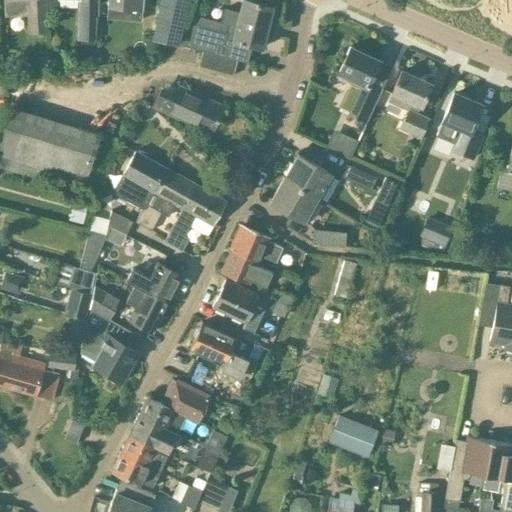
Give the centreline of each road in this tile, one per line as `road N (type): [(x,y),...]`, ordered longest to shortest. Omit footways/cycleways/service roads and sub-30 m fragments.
road 1 (residential): [(75,511),(292,109),(306,56),(308,0)]
road 2 (residential): [(511,59),(370,0)]
